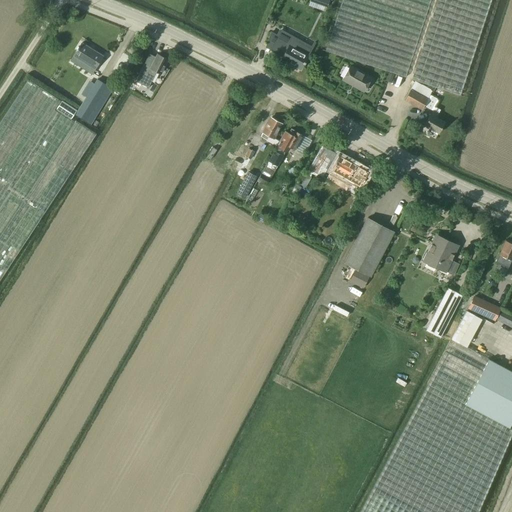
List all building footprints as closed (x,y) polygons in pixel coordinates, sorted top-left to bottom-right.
[(405,76),(430,0),(341,0),(326,50),(405,76)] [(462,88),(491,0),(437,0),(412,78),(462,94),(464,88),(462,88)] [(270,32),(267,43),(284,53),(281,59),(301,69),(304,64),(305,62),(308,56),(312,49),(286,34),(283,39),(270,32)] [(82,43),(74,56),(95,69),(103,56),(82,43)] [(149,54),(135,81),(148,88),(156,71),(161,74),(168,59),(158,54),(156,57),(149,54)] [(363,91),(371,78),(350,66),(342,80),(363,91)] [(97,79),(75,114),(86,121),(108,86),(97,79)] [(0,192),(60,101),(27,80),(0,121),(0,192)] [(439,100),(430,95),(432,91),(427,88),(415,81),(405,99),(422,110),(424,106),(433,110),(439,100)] [(115,86),(112,90),(119,95),(122,90),(115,86)] [(77,110),(62,100),(56,110),(71,119),(74,114),(77,110)] [(56,110),(0,194),(0,279),(95,135),(96,134),(75,120),(74,122),(71,119),(56,110)] [(445,122),(436,118),(438,114),(433,110),(425,125),(439,133),(445,122)] [(263,132),(261,136),(267,139),(269,135),(274,138),(282,124),(271,118),(263,132)] [(274,151),(269,161),(275,165),(281,154),(283,156),(286,151),(289,146),(295,149),(302,135),(295,131),(294,132),(291,130),(289,133),(285,131),(274,151)] [(243,145),(238,156),(242,158),(247,147),(243,145)] [(368,172),(322,146),(305,174),(302,173),(297,183),(306,188),(311,178),(310,177),(312,174),(317,176),(318,174),(326,178),(356,195),(368,172)] [(249,147),(245,154),(252,158),(256,151),(249,147)] [(301,160),(292,155),(287,163),(290,165),(286,173),(292,176),(301,160)] [(234,162),(228,173),(238,178),(243,167),(234,162)] [(236,193),(245,198),(257,176),(248,171),(236,193)] [(268,178),(261,174),(257,180),(258,181),(264,185),(268,178)] [(253,188),(245,201),(249,204),(257,191),(253,188)] [(363,288),(370,276),(371,276),(394,232),(367,218),(344,262),(356,268),(349,281),(363,288)] [(437,236),(425,261),(454,275),(459,264),(450,259),(456,246),(437,236)] [(498,254),(495,263),(508,268),(508,267),(511,259),(511,241),(509,240),(507,241),(506,241),(500,255),(498,254)] [(448,288),(426,331),(441,338),(463,296),(448,288)] [(474,297),(469,308),(494,320),(495,318),(499,309),(474,297)] [(511,315),(502,310),(498,319),(508,325),(511,317),(511,315)] [(474,511),(511,433),(511,428),(509,428),(511,422),(511,371),(488,359),(489,359),(482,355),(466,347),(459,343),(452,339),(446,350),(359,511),(474,511)]
